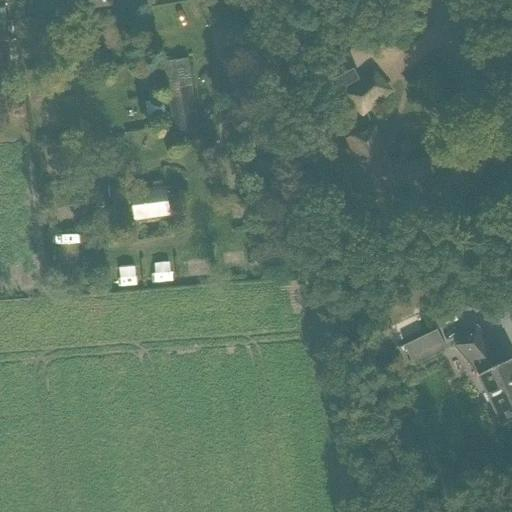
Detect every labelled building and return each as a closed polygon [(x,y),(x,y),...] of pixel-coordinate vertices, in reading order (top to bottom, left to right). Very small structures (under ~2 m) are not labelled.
[(77,0),(78,8),(109,7),(109,0),(77,0)] [(167,90),(194,85),(189,58),(163,62),(167,90)] [(374,74),(358,86),(348,96),(362,113),(389,91),(374,74)] [(371,189),(407,186),(427,185),(426,163),(405,165),(405,161),(402,161),(401,162),(384,160),(374,130),(353,138),(371,189)] [(166,187),(130,193),(134,222),(170,216),(166,187)] [(461,341),(455,346),(480,375),(478,376),(503,426),(511,421),(511,363),(510,360),(506,362),(476,328),(461,341)] [(437,331),(404,347),(414,368),(447,351),(437,331)]
